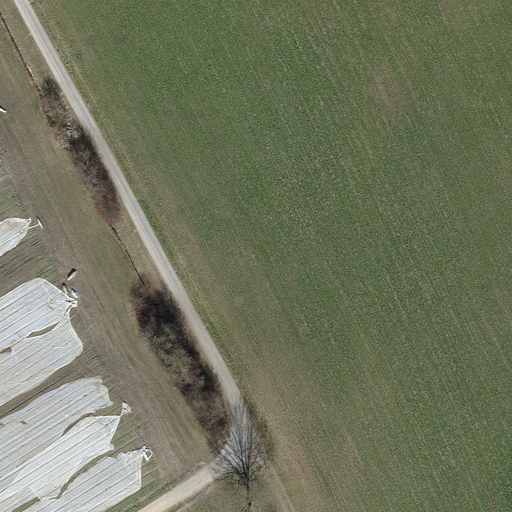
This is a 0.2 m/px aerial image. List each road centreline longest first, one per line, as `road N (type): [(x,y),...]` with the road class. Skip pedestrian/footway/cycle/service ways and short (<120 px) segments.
road 1 (track): [(239,424),(230,387),(21,0)]
road 2 (track): [(145,511),(222,464),(239,424)]
